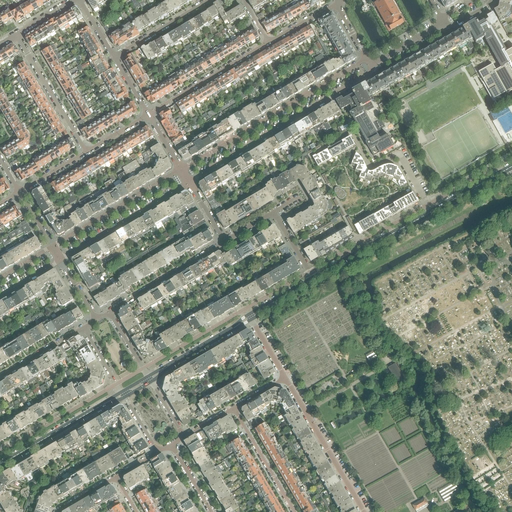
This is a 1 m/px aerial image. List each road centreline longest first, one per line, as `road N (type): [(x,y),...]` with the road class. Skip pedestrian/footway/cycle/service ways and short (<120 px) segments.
road 1 (residential): [(313,279),(511,167)]
road 2 (residential): [(189,181),(370,72),(374,62)]
road 3 (residential): [(367,59),(182,169)]
road 4 (residential): [(284,377),(362,511)]
road 5 (residential): [(59,260),(189,181)]
road 6 (residential): [(182,169),(52,247)]
road 7 (residential): [(0,466),(122,394)]
road 8 (residential): [(268,41),(149,114)]
road 9 (residential): [(225,241),(109,312)]
road 10 (residential): [(86,151),(16,35)]
road 11 (residential): [(233,407),(293,511)]
